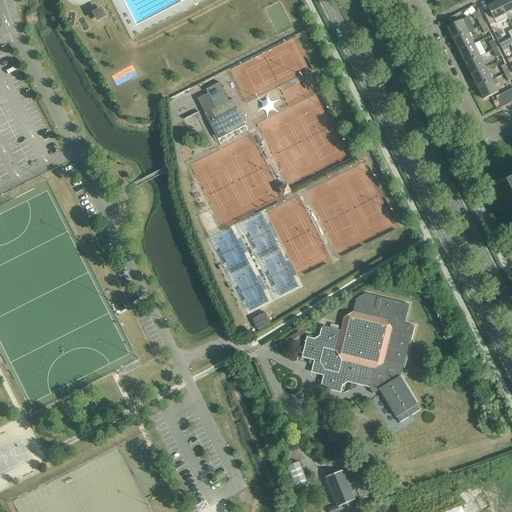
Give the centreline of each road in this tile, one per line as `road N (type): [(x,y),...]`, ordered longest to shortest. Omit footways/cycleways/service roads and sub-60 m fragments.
road 1 (secondary): [(325,0),(511,369)]
road 2 (residential): [(14,35),(197,400)]
road 3 (secondary): [(511,316),(352,0)]
road 4 (residential): [(511,123),(497,131),(472,127),(411,0)]
road 5 (residential): [(240,487),(209,502),(167,416),(197,400)]
